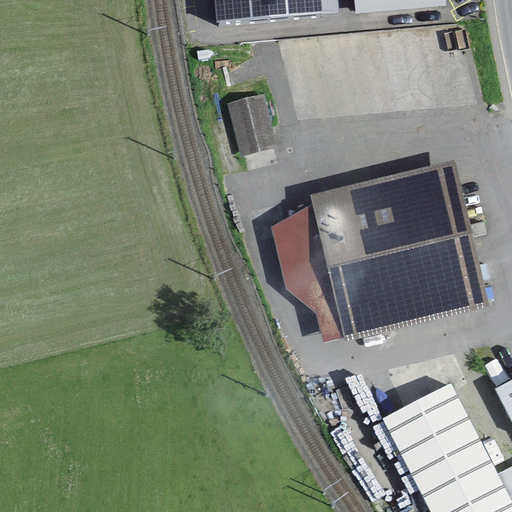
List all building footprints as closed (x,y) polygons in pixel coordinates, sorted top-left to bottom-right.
[(216,0),(218,27),(321,17),(319,0),(216,0)] [(440,0),(359,0),(360,14),(441,6),(440,0)] [(231,107),(243,152),(273,144),(262,99),(231,107)] [(320,222),(348,338),(483,305),(456,190),(320,222)] [(252,212),(259,241),(288,234),(281,205),(252,212)] [(466,227),(468,238),(486,234),(484,223),(466,227)] [(511,350),(487,362),(496,382),(511,374),(511,350)] [(511,382),(496,391),(511,422),(511,467),(497,476),(511,505),(511,382)] [(383,421),(429,511),(511,511),(511,505),(497,476),(450,386),(383,421)]
